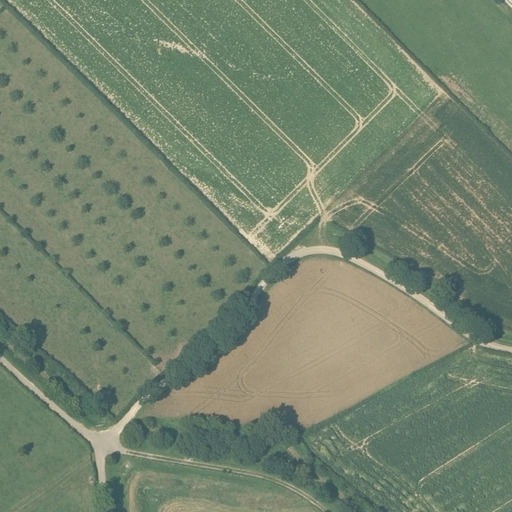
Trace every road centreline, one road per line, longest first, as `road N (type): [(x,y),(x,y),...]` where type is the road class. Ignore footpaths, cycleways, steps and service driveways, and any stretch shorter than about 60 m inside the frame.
road 1 (unclassified): [(511,350),(475,338),(350,257),(317,249),(275,268),(208,348),(146,396),(103,444),(0,358)]
road 2 (track): [(107,511),(103,444),(277,480),(324,511)]
